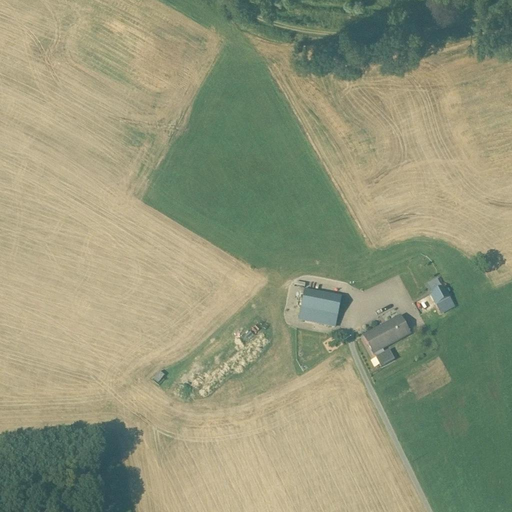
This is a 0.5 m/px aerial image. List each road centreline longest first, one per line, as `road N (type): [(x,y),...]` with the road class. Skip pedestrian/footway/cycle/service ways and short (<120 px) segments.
road 1 (track): [(243,0),(325,26),(447,28),(511,13)]
road 2 (residential): [(431,511),(351,334),(353,320),(394,298)]
